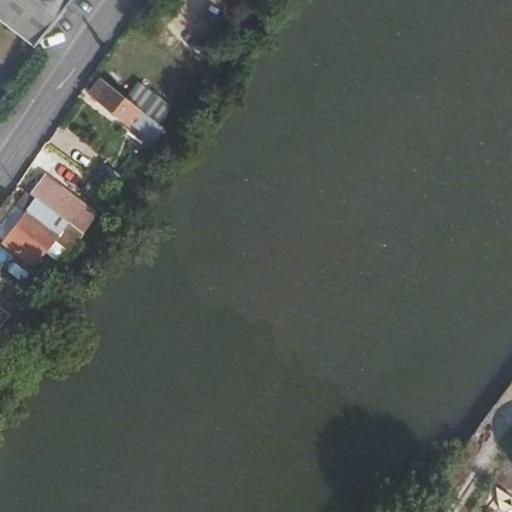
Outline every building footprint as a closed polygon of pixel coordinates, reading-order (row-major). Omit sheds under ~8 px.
[(0,0),(0,17),(5,22),(33,44),(68,0),(0,0)] [(139,109),(98,76),(87,91),(127,123),(139,109)] [(39,180),(29,193),(70,226),(75,231),(86,217),(39,180)] [(70,226),(29,193),(19,205),(24,210),(0,239),(0,242),(30,267),(58,233),(62,236),(70,226)] [(0,328),(10,316),(0,308),(0,328)]
